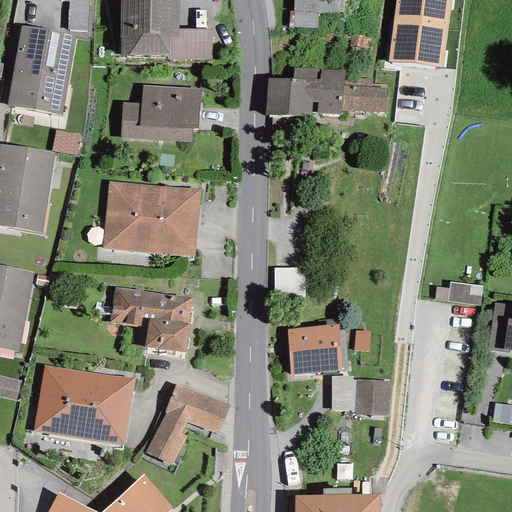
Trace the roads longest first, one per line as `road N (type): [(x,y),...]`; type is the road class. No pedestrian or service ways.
road 1 (tertiary): [(247,511),(253,75),(245,0)]
road 2 (residential): [(392,511),(396,488),(431,453),(511,465)]
